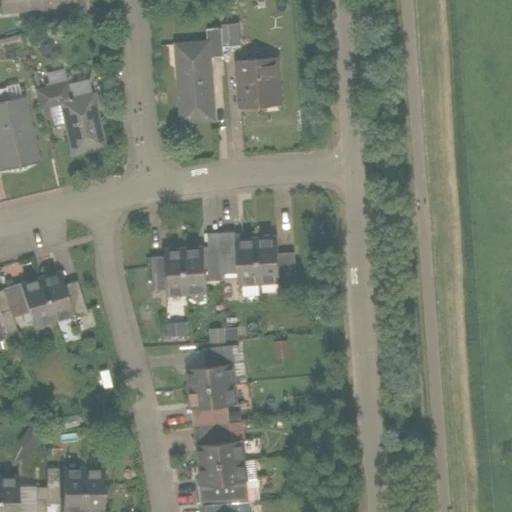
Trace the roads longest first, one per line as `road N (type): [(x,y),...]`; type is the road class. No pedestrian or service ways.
road 1 (unclassified): [(376,511),(350,164)]
road 2 (residential): [(92,200),(160,511)]
road 3 (residential): [(148,186),(350,164)]
road 4 (residential): [(129,0),(148,186)]
road 5 (unclassified): [(350,164),(336,0)]
